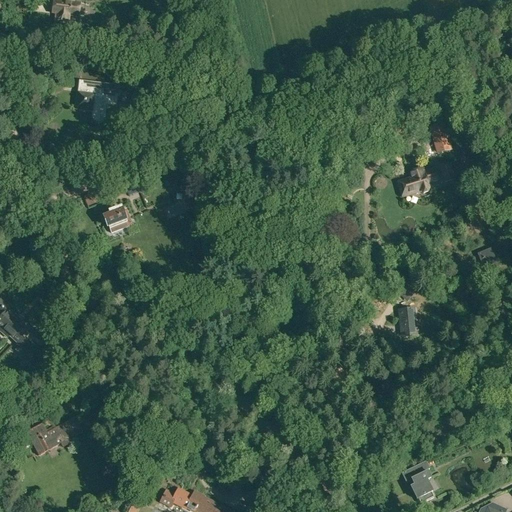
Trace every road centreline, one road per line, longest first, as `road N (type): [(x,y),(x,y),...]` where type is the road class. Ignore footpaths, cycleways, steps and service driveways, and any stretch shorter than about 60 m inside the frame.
road 1 (unclassified): [(29,208),(511,5)]
road 2 (unclassified): [(356,511),(29,208)]
road 3 (unknown): [(243,407),(364,273),(370,185),(378,165),(420,129)]
road 4 (track): [(17,175),(0,50)]
